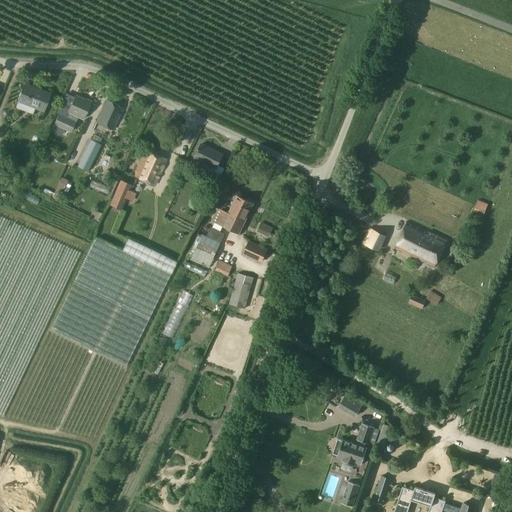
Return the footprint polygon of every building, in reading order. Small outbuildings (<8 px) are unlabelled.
[(17,101),(34,107),(44,111),(50,94),(35,88),(35,89),(23,85),(22,88),(20,87),(19,91),(21,92),(17,101)] [(59,115),(54,124),(52,130),(62,135),(65,129),(71,132),(78,117),(83,119),(90,103),(75,96),(65,118),(59,115)] [(106,100),(96,122),(113,130),(123,108),(106,100)] [(101,145),(98,144),(92,141),(90,140),(77,167),(87,172),(101,145)] [(202,144),(195,158),(192,163),(202,168),(212,173),(209,178),(216,182),(219,177),(220,178),(224,168),(218,165),(223,155),(202,144)] [(145,150),(134,177),(155,185),(166,159),(145,150)] [(64,193),(69,179),(62,176),(57,191),(64,193)] [(131,185),(121,180),(112,200),(123,204),(131,185)] [(92,181),(90,186),(107,193),(109,187),(92,181)] [(231,230),(246,200),(237,196),(229,213),(220,209),(213,222),(231,230)] [(216,208),(220,199),(214,197),(210,205),(216,208)] [(231,230),(239,234),(254,203),(246,200),(231,230)] [(478,200),(473,212),(483,216),(488,204),(478,200)] [(91,217),(98,221),(100,216),(93,212),(91,217)] [(395,248),(435,266),(447,241),(407,222),(395,248)] [(261,234),(269,237),(273,228),(265,224),(261,234)] [(370,228),(363,243),(379,251),(386,236),(370,228)] [(224,234),(214,229),(210,238),(220,243),(224,234)] [(203,236),(191,260),(209,268),(218,249),(214,248),(216,242),(203,236)] [(176,262),(142,245),(132,240),(128,238),(122,251),(95,238),(72,284),(148,321),(176,262)] [(261,262),(261,261),(266,250),(249,242),(243,254),(261,262)] [(219,260),(216,271),(230,275),(233,264),(219,260)] [(238,273),(232,296),(229,304),(245,309),(254,278),(238,273)] [(148,321),(72,284),(50,330),(125,367),(148,321)] [(183,290),(163,334),(173,339),(193,295),(183,290)] [(431,291),(426,298),(437,305),(442,297),(431,291)] [(412,294),(412,295),(408,303),(422,309),(426,300),(412,294)] [(356,417),(362,406),(351,400),(345,410),(356,417)] [(340,449),(338,456),(343,458),(343,461),(355,465),(356,462),(361,465),(366,450),(367,448),(363,447),(365,443),(368,444),(374,427),(363,424),(357,440),(359,441),(358,445),(343,440),(340,448),(339,447),(339,449),(340,449)] [(391,427),(384,424),(377,444),(384,446),(391,427)] [(508,477),(496,473),(490,493),(502,496),(508,477)] [(378,487),(379,487),(387,490),(391,479),(382,476),(378,487)] [(341,503),(353,507),(360,486),(348,482),(341,503)] [(445,503),(446,501),(434,497),(436,493),(415,487),(414,490),(403,487),(394,511),(407,511),(412,500),(430,506),(428,511),(441,511),(443,509),(445,503)] [(445,503),(443,509),(450,511),(473,511),(475,507),(464,503),(462,509),(445,503)]
